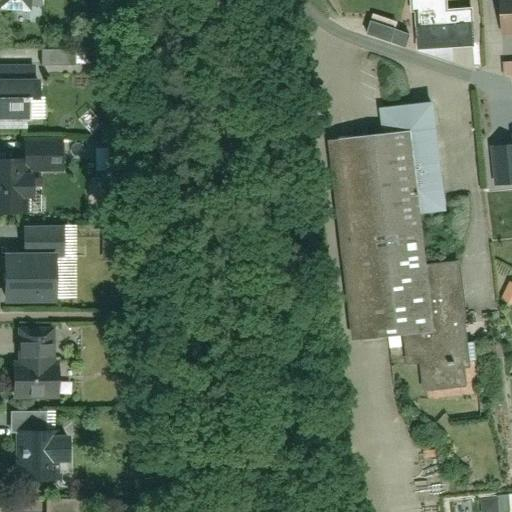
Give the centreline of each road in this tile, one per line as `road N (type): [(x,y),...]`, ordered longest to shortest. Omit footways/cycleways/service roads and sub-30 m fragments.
road 1 (track): [(233,511),(239,468),(226,0)]
road 2 (residential): [(293,0),(394,55),(511,89)]
road 3 (unknown): [(450,72),(481,302)]
road 4 (residential): [(290,0),(311,69),(325,92),(347,105)]
